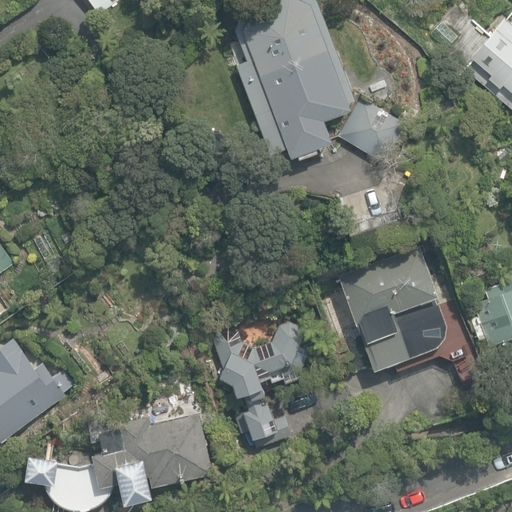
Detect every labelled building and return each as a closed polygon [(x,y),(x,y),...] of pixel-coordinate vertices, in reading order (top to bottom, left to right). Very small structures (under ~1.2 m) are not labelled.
[(88,0),(98,13),(117,0),(88,0)] [(283,150),(286,158),(332,141),(324,119),(350,110),(310,3),(301,0),(274,0),(251,9),(242,28),(262,79),(246,85),(272,154),(283,150)] [(461,66),(511,107),(511,22),(503,15),(461,66)] [(430,32),(445,46),(457,34),(441,20),(430,32)] [(338,133),(385,160),(408,121),(361,94),(338,133)] [(0,173),(16,163),(0,139),(0,173)] [(41,151),(49,163),(63,154),(55,142),(41,151)] [(0,270),(14,262),(0,240),(0,270)] [(338,273),(371,367),(437,344),(444,335),(445,324),(438,303),(436,303),(434,295),(438,294),(420,245),(338,273)] [(52,277),(64,271),(56,256),(45,261),(52,277)] [(486,337),(488,344),(506,338),(508,343),(511,341),(511,269),(495,276),(498,284),(483,289),(486,297),(473,302),(477,313),(469,316),(478,340),(486,337)] [(248,428),(255,445),(291,431),(283,414),(275,416),(268,399),(262,402),(258,392),(267,389),(263,377),(268,375),(271,380),(281,376),(285,383),(304,375),(302,368),(308,348),(300,344),(304,333),(300,324),(289,319),(278,323),(271,339),(253,347),(240,341),(236,330),(227,325),(217,328),(212,341),(222,367),(219,373),(232,381),(236,392),(240,391),(247,407),(231,412),(239,431),(248,428)] [(0,439),(65,392),(63,390),(74,383),(63,368),(53,375),(42,360),(35,366),(13,336),(0,345),(0,439)] [(457,382),(481,372),(471,351),(448,361),(457,382)] [(109,511),(108,511),(106,499),(112,483),(121,481),(125,499),(152,493),(150,484),(152,484),(212,470),(199,412),(194,413),(191,402),(178,405),(179,412),(171,413),(172,418),(150,423),(148,414),(116,421),(118,426),(98,430),(102,450),(93,453),(94,461),(80,464),(57,462),(56,457),(45,456),(29,453),(25,477),(43,479),(45,505),(53,507),(52,511),(109,511)] [(0,494),(12,486),(0,469),(0,494)]
